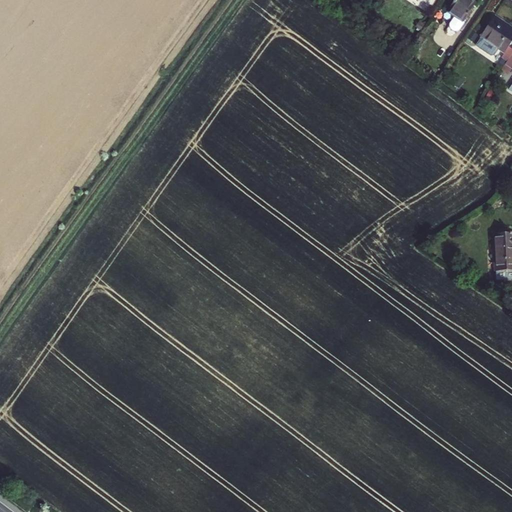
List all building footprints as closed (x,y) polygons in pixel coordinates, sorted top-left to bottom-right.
[(463,22),(476,3),(471,0),(455,0),(447,11),(455,17),(463,22)] [(498,49),(505,53),(509,47),(511,42),(511,27),(495,16),(481,37),(498,49)] [(464,23),(463,22),(455,17),(450,24),(450,27),(451,29),(453,31),(455,31),(457,31),(460,30),(464,23)] [(494,56),(498,49),(481,37),(476,45),(491,56),(494,56)] [(511,49),(509,47),(505,53),(502,57),(508,61),(511,55),(511,49)] [(509,75),(511,69),(511,68),(506,65),(502,70),(509,75)] [(465,81),(457,75),(451,82),(459,89),(465,81)] [(495,93),(490,90),(486,98),(491,100),(495,93)] [(494,272),(495,272),(511,271),(511,233),(492,234),(494,272)] [(511,271),(495,272),(495,280),(511,279),(511,271)]
